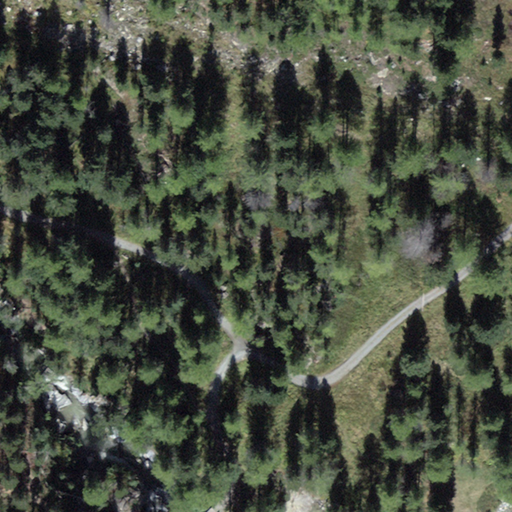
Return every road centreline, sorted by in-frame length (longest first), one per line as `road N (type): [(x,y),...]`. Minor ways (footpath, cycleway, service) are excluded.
road 1 (track): [(244,348),(305,381),(332,379),(511,231)]
road 2 (track): [(0,203),(179,268),(244,348)]
